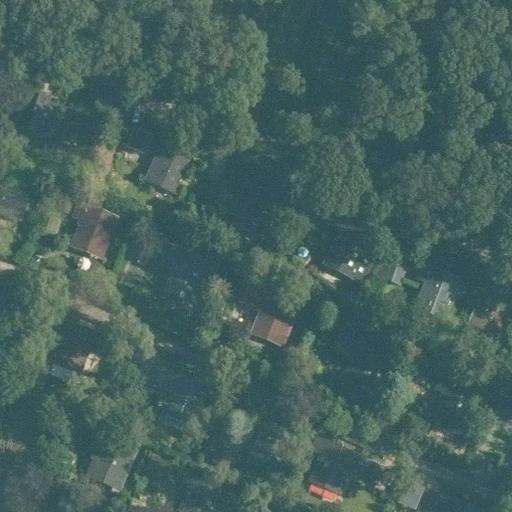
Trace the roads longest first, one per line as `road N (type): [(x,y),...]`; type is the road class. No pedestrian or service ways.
road 1 (residential): [(0,269),(511,503)]
road 2 (residential): [(511,267),(0,36)]
